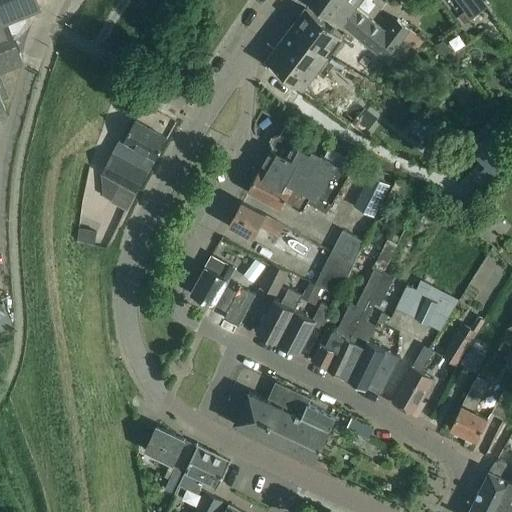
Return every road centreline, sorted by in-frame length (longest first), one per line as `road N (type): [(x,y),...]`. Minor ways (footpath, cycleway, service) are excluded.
road 1 (tertiary): [(198,425),(144,379),(124,316),(124,276),(133,242),(242,54)]
road 2 (residential): [(237,340),(185,315),(177,294),(185,261),(238,166),(247,106),(242,54)]
road 3 (residential): [(448,511),(463,481),(455,456),(237,340)]
road 4 (tertiary): [(378,511),(198,425)]
